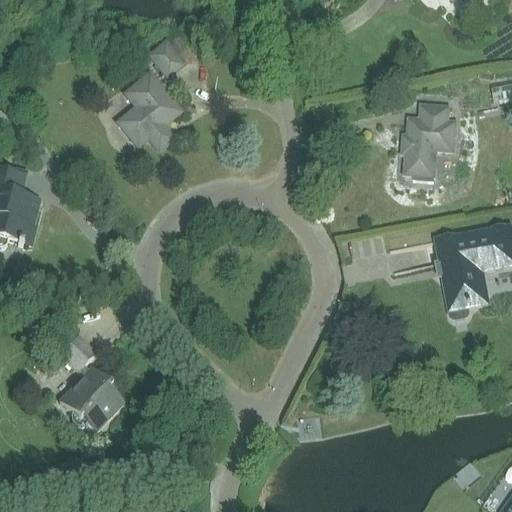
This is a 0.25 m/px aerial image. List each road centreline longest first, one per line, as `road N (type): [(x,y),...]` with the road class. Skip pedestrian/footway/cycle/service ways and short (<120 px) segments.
road 1 (residential): [(260,416),(158,323),(151,258),(165,226),(188,206),(221,196),(276,204)]
road 2 (residential): [(276,204),(311,237),(320,290),(314,317),(260,416)]
road 3 (residential): [(276,204),(289,153),(279,79),(269,27),(245,0)]
